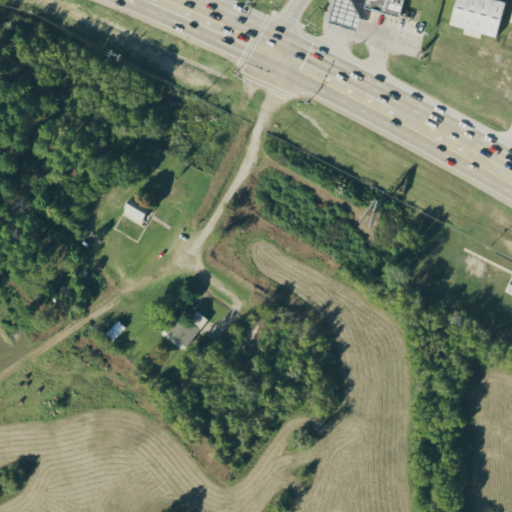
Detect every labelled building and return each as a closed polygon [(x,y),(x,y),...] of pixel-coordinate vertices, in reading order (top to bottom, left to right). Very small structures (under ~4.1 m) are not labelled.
[(334,0),(350,0),(360,16),(356,29),(328,21),(334,0)] [(363,6),(364,0),(401,0),(398,15),(363,6)] [(454,0),(449,24),(464,27),(462,33),(480,37),(481,33),(496,36),(504,0),(454,0)] [(141,223),(146,211),(125,203),(121,215),(141,223)] [(478,281),(487,262),(478,258),(469,276),(478,281)] [(175,314),(164,331),(187,346),(206,318),(196,311),(188,323),(175,314)]
